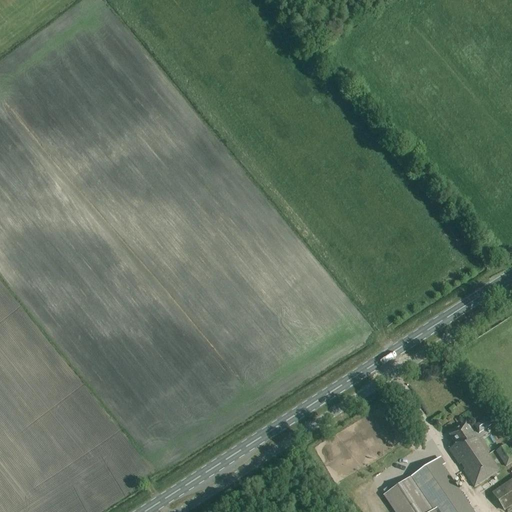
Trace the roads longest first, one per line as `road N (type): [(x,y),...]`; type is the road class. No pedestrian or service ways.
road 1 (primary): [(143,511),(383,358)]
road 2 (unclassified): [(179,511),(393,373)]
road 3 (primary): [(383,358),(511,275)]
road 4 (unclassified): [(393,373),(511,298)]
